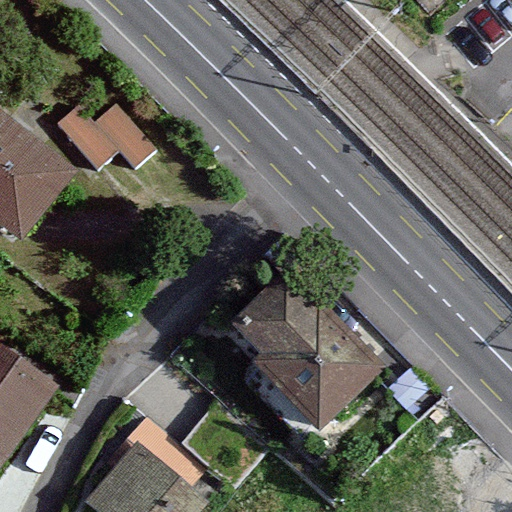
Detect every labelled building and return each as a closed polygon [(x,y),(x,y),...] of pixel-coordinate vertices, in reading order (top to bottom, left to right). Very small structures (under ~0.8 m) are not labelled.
[(85,112),(65,131),(105,174),(125,156),(142,175),(162,156),(122,112),(102,130),(85,112)] [(0,130),(0,222),(18,236),(62,180),(0,130)] [(378,371),(287,281),(242,326),(275,358),(265,368),(323,426),(378,371)] [(0,469),(55,387),(0,350),(0,469)] [(180,511),(203,480),(139,434),(82,511),(180,511)]
